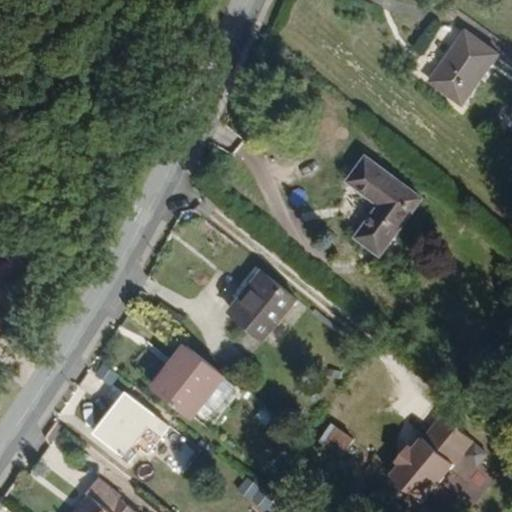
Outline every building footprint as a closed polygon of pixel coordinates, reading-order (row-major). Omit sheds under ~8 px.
[(463,100),(497,48),(467,26),(432,78),(463,100)] [(384,253),(425,199),(371,158),(354,178),(386,204),(364,235),(384,253)] [(271,327),(302,290),(273,267),(241,304),(271,327)] [(184,359),(164,383),(197,408),(228,368),(187,339),(175,352),(184,359)] [(156,377),(164,383),(184,359),(175,352),(156,377)] [(228,368),(197,408),(214,420),(244,380),(228,368)] [(118,433),(141,400),(117,380),(92,413),(118,433)] [(433,501),(488,436),(457,410),(427,447),(423,443),(409,460),(413,465),(402,475),(433,501)] [(356,458),(371,444),(347,424),(334,441),(356,458)] [(157,511),(112,477),(83,511),(157,511)]
